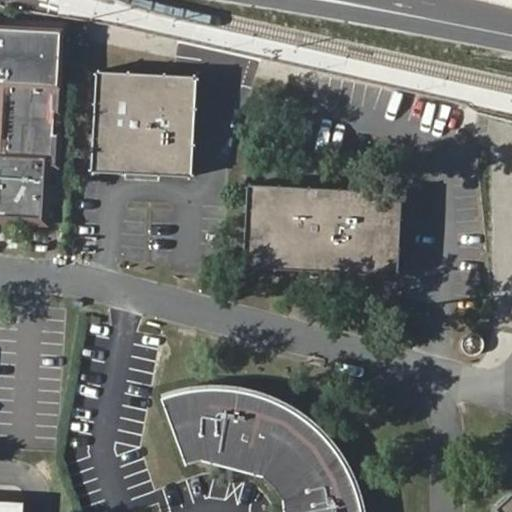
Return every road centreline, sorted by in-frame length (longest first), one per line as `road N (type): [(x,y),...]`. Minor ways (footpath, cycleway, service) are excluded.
road 1 (unclassified): [(0,273),(72,276),(441,377)]
road 2 (tertiary): [(314,0),(472,24)]
road 3 (unclassified): [(443,511),(441,377)]
